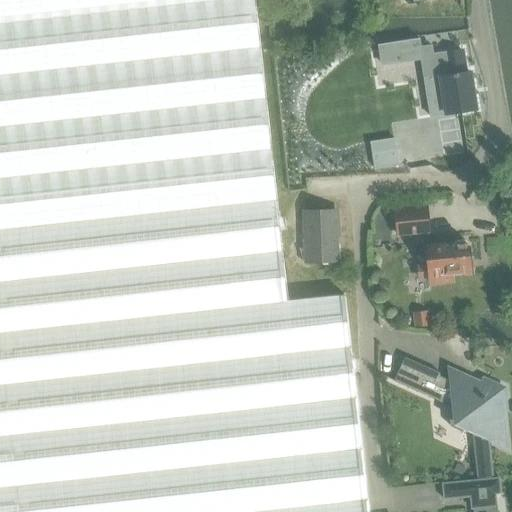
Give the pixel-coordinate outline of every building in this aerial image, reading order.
[(0,0),(0,511),(366,511),(353,385),(352,376),(351,369),(343,295),(287,302),(255,12),(254,0),(0,0)] [(419,39),(379,45),(382,64),(422,58),(431,117),(445,114),(476,109),(469,71),(465,72),(461,50),(443,53),(433,55),(431,46),(420,47),(419,39)] [(374,168),(398,164),(396,152),(372,156),(374,168)] [(426,205),(395,207),(397,233),(428,231),(426,205)] [(337,261),(336,211),(303,212),(305,262),(337,261)] [(469,272),(466,243),(463,239),(457,240),(453,243),(425,246),(429,283),(450,280),(450,274),(469,272)] [(427,325),(426,312),(414,313),(415,326),(427,325)] [(404,357),(393,380),(404,385),(442,402),(441,399),(450,404),(451,413),(449,413),(450,427),(462,432),(463,429),(493,442),(503,446),(502,436),(502,435),(499,407),(504,407),(502,390),(493,385),(487,382),(486,385),(485,386),(483,385),(459,374),(449,370),(450,381),(440,382),(439,372),(404,357)] [(497,478),(442,484),(443,499),(470,496),(471,507),(473,507),(473,511),(496,511),(495,494),(498,493),(497,478)]
